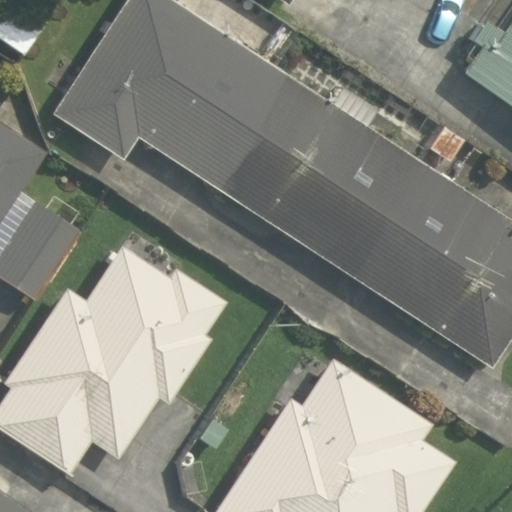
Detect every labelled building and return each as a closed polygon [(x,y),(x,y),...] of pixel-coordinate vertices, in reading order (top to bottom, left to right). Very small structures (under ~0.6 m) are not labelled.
[(172,0),(171,2),(167,0),(105,0),(41,108),(120,155),(134,133),(493,349),(511,316),(511,213),(363,124),(386,87),(241,0),(172,0)] [(511,3),(467,71),(511,100),(511,3)] [(75,224),(21,187),(37,163),(0,137),(0,275),(27,294),(75,224)] [(78,286),(58,273),(0,368),(0,425),(64,464),(82,433),(113,452),(149,391),(168,402),(206,340),(193,332),(220,288),(116,224),(78,286)] [(307,388),(288,377),(206,511),(417,511),(454,452),(420,431),(434,407),(332,346),(307,388)] [(25,511),(32,503),(0,481),(0,511),(25,511)]
